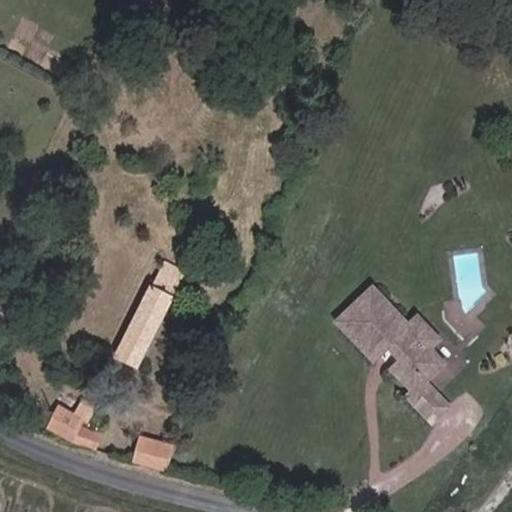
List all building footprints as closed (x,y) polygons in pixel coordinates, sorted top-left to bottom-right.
[(269,83),(280,63),(266,56),(254,77),(269,83)] [(139,363),(185,265),(164,256),(116,351),(139,363)] [(371,288),(333,324),(371,365),(386,353),(395,362),(387,371),(407,392),(403,396),(433,428),(451,408),(428,384),(447,366),(430,348),(439,340),(417,317),(408,326),(371,288)] [(72,417),(56,411),(47,434),(75,445),(98,453),(104,436),(81,428),(83,421),(86,422),(91,408),(77,403),(72,417)] [(146,436),(134,465),(167,474),(178,449),(146,436)]
